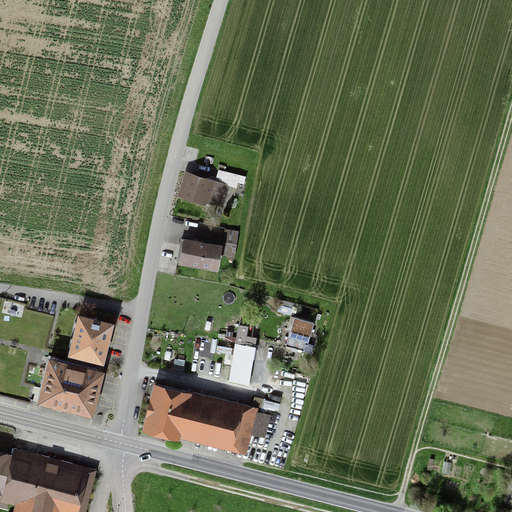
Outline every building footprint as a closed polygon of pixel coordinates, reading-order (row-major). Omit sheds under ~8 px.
[(244,184),(246,177),(219,169),(217,177),(211,176),(210,178),(185,171),(178,195),(223,208),(226,199),(233,201),(238,182),(244,184)] [(222,243),(220,255),(234,257),(239,230),(225,228),(222,243)] [(220,255),(222,243),(183,237),(181,249),(180,249),(178,261),(179,261),(179,263),(218,270),(220,255)] [(277,311),(290,315),(293,303),(281,299),(277,311)] [(78,312),(68,355),(104,364),(115,321),(78,312)] [(315,322),(291,315),(286,330),(290,331),(286,346),(291,347),(290,351),(296,353),(297,351),(302,352),(302,351),(311,353),(314,345),(309,343),(315,322)] [(249,326),(238,324),(229,381),(250,384),(256,346),(255,346),(257,337),(247,336),(249,326)] [(105,370),(49,356),(37,402),(94,416),(105,370)] [(154,382),(142,430),(180,439),(180,437),(247,453),(252,434),(265,438),(266,436),(269,437),(270,430),(277,432),(280,419),(271,417),(273,408),(279,409),(280,404),(265,400),(265,399),(254,396),(252,405),(187,389),(187,390),(154,382)] [(290,395),(294,403),(300,400),(297,392),(290,395)] [(86,511),(97,469),(14,447),(12,453),(0,450),(0,507),(7,509),(9,504),(15,505),(12,511),(10,511),(9,511),(86,511)] [(441,472),(450,474),(452,463),(444,461),(441,472)]
